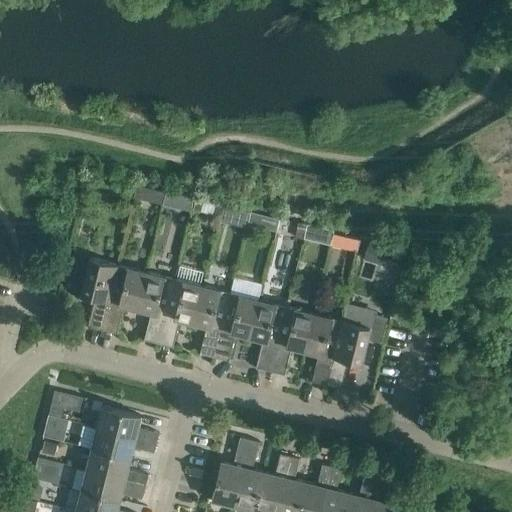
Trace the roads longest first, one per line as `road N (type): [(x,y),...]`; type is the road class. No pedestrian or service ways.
road 1 (unclassified): [(511,461),(193,383)]
road 2 (unclassified): [(193,383),(47,350),(0,394)]
road 3 (residential): [(162,511),(193,383)]
